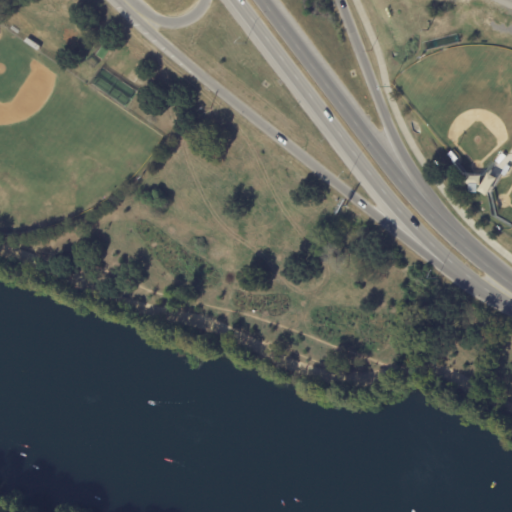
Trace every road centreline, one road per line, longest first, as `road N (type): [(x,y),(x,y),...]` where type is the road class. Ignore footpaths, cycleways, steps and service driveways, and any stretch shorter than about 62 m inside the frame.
road 1 (primary): [(119,0),(153,37),(443,270),(511,310)]
road 2 (primary): [(234,0),(420,233),(511,306)]
road 3 (primary): [(511,286),(403,187),(260,0)]
road 4 (primary): [(511,275),(431,200),(403,159),(337,0)]
